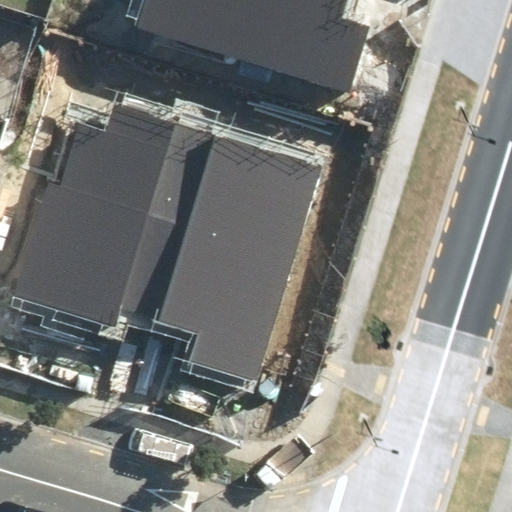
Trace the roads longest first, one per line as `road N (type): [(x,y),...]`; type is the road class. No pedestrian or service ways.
road 1 (residential): [(511,148),(393,511)]
road 2 (residential): [(0,454),(187,511)]
